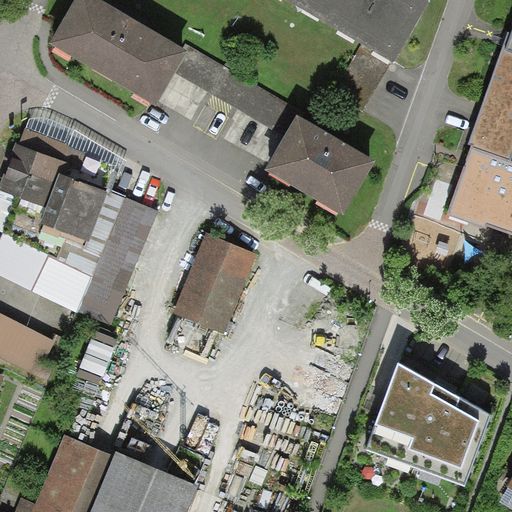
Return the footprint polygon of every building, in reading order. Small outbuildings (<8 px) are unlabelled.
[(90,0),(81,0),(53,48),(156,111),(178,74),(189,57),(182,52),(90,0)] [(425,2),(422,0),(281,0),(388,64),(425,2)] [(511,5),(466,140),(511,156),(511,5)] [(301,120),(305,113),(187,45),(182,52),(189,57),(178,74),(285,138),(297,117),(301,120)] [(348,76),(375,92),(391,66),(364,50),(348,76)] [(301,120),(297,117),(285,138),(264,175),(343,221),(377,163),(301,120)] [(18,147),(15,146),(0,188),(0,234),(2,235),(0,238),(0,274),(107,322),(154,216),(107,195),(118,171),(26,131),(18,147)] [(511,156),(466,140),(443,207),(484,222),(486,216),(511,225),(511,156)] [(255,255),(205,233),(172,315),(222,337),(255,255)] [(24,327),(0,315),(0,358),(38,377),(56,343),(24,327)] [(117,343),(95,334),(77,379),(100,387),(117,343)] [(466,481),(491,414),(438,385),(401,364),(371,447),(466,481)] [(13,511),(189,511),(198,491),(62,434),(33,504),(19,498),(13,511)] [(511,511),(511,481),(498,504),(511,511)]
